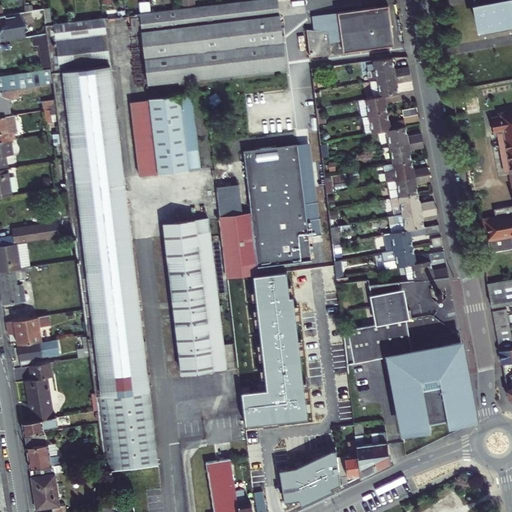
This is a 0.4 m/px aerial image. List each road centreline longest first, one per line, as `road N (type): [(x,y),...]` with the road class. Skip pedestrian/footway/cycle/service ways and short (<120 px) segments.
road 1 (residential): [(486,373),(425,75),(418,0)]
road 2 (residential): [(0,379),(20,511)]
